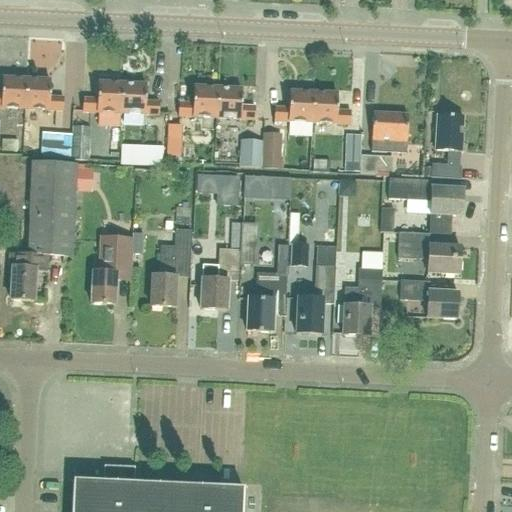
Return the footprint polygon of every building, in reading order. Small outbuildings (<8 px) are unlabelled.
[(0,108),(24,110),(25,81),(1,80),(0,96),(0,95),(0,108)] [(25,81),(24,110),(62,112),(63,99),(49,98),(49,82),(25,81)] [(120,115),(121,85),(97,84),(96,100),(82,100),(81,113),(120,115)] [(121,85),(120,115),(158,116),(158,104),(145,103),(145,87),(121,85)] [(177,117),(215,119),(217,90),(193,89),(192,105),(178,104),(177,117)] [(217,90),(215,119),(253,121),(254,108),(240,108),(241,91),(217,90)] [(311,124),(313,95),(288,93),(287,110),(273,109),(273,122),(311,124)] [(313,95),(311,124),(349,126),(350,113),(336,112),(337,96),(313,95)] [(388,152),(405,153),(407,116),(372,114),(371,141),(388,142),(388,152)] [(432,166),(432,172),(432,179),(460,180),(460,168),(458,168),(459,153),(461,153),(463,119),(436,117),(434,152),(448,152),(448,167),(432,166)] [(71,129),(70,137),(69,161),(95,162),(96,141),(89,140),(89,130),(71,129)] [(168,129),(166,161),(187,162),(189,130),(168,129)] [(260,142),(259,171),(279,171),(281,136),(262,135),(261,142),(260,142)] [(40,160),(69,161),(70,137),(41,136),(40,160)] [(343,173),(359,174),(359,157),(360,137),(344,136),(343,173)] [(238,170),(259,171),(260,142),(240,142),(238,170)] [(391,158),(388,158),(359,157),(359,174),(359,176),(384,178),(390,178),(391,158)] [(10,301),(34,302),(35,273),(47,274),(48,258),(67,259),(73,244),(76,166),(31,164),(27,255),(9,254),(9,270),(12,270),(10,301)] [(211,177),(198,177),(197,200),(210,200),(211,177)] [(405,178),(390,178),(384,178),(384,195),(404,196),(405,178)] [(429,216),(461,218),(462,191),(431,189),(431,190),(416,189),(415,202),(430,203),(429,216)] [(330,246),(331,202),(320,202),(319,222),(305,221),(304,246),(330,246)] [(150,308),(173,309),(175,278),(174,278),(174,271),(188,271),(190,232),(175,231),(174,248),(160,248),(159,277),(151,277),(150,308)] [(428,247),(421,247),(422,235),(398,234),(397,259),(427,261),(426,274),(458,276),(459,248),(428,247)] [(142,235),(132,235),(132,245),(131,255),(141,256),(142,235)] [(131,267),(131,255),(132,245),(100,243),(99,273),(92,273),(90,305),(114,306),(115,274),(115,267),(131,267)] [(289,267),(305,268),(306,248),(290,247),(289,267)] [(201,280),(200,310),(226,311),(227,281),(226,281),(227,274),(238,274),(239,251),(218,250),(218,266),(217,267),(202,266),(201,280)] [(322,305),(332,305),(332,293),(333,268),(314,268),(313,301),(296,300),(294,335),(321,336),(322,305)] [(343,307),(342,337),(368,338),(370,304),(380,305),(382,272),(357,271),(355,307),(343,307)] [(246,333),(271,334),(272,309),(285,309),(285,301),(285,297),(285,275),(255,274),(254,300),(247,300),(246,333)] [(400,282),(399,302),(427,303),(427,319),(456,321),(458,295),(424,293),(424,283),(400,282)] [(301,361),(324,361),(324,343),(302,342),(301,361)] [(255,359),(268,359),(268,346),(255,347),(255,359)] [(133,469),(104,467),(103,483),(76,482),(72,482),(70,511),(241,511),(243,490),(231,489),(139,485),(140,477),(134,477),(134,469),(133,469)]
